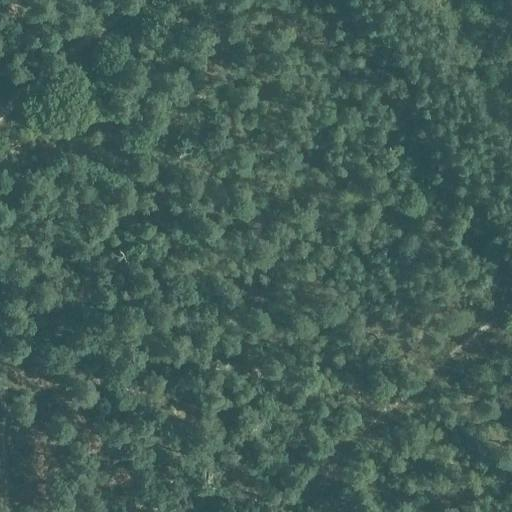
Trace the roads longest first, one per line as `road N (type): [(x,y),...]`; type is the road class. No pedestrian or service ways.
road 1 (track): [(58,57),(357,511)]
road 2 (track): [(132,0),(0,110)]
